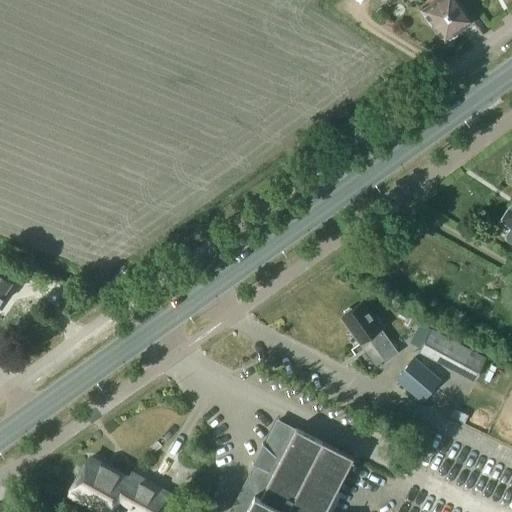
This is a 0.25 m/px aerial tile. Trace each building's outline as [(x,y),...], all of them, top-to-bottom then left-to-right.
[(431,22),(433,23),(445,39),(446,38),(447,39),(458,31),(457,30),(471,20),(456,0),(437,0),(423,11),(431,22)] [(511,243),(511,254),(511,257),(511,200),(500,219),(511,227),(505,235),(506,239),(511,243)] [(0,297),(11,281),(0,273),(0,297)] [(385,361),(397,352),(381,328),(384,326),(375,313),(372,316),(362,302),(352,308),(350,306),(344,310),(345,314),(342,316),(361,342),(368,337),(385,361)] [(408,315),(405,320),(403,323),(410,327),(415,318),(408,315)] [(419,351),(474,380),(486,357),(431,328),(419,351)] [(396,378),(422,400),(440,378),(414,357),(396,378)] [(483,382),(496,386),(503,363),(490,359),(483,382)] [(324,511),(353,456),(322,440),(322,441),(296,427),(296,428),(278,419),(265,445),(262,442),(253,461),(256,462),(230,511),(324,511)] [(89,458),(70,492),(106,511),(109,511),(111,509),(116,511),(163,511),(174,492),(133,469),(127,479),(89,458)]
